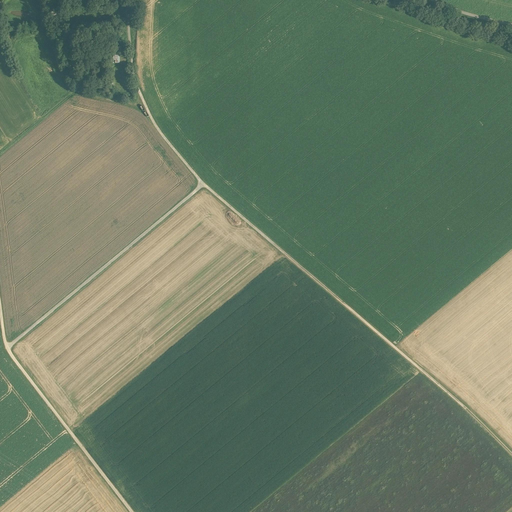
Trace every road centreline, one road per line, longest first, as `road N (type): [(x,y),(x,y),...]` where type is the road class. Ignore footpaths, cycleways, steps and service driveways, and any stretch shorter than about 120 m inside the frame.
road 1 (track): [(131,0),(134,76),(177,153),(511,454)]
road 2 (track): [(7,347),(207,187)]
road 3 (track): [(132,511),(7,347),(0,300)]
road 4 (track): [(0,154),(73,93),(134,105),(151,117)]
